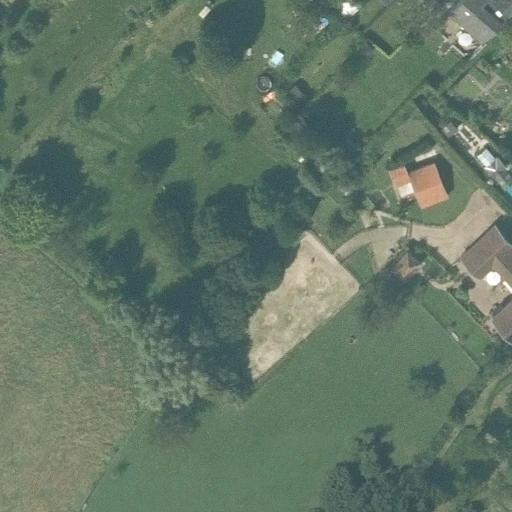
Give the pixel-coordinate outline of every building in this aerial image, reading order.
[(330,2),(328,0),(315,0),(325,8),(330,2)] [(345,22),(362,3),(358,0),(341,0),(332,11),(345,22)] [(481,41),(511,6),(511,0),(459,0),(450,11),(481,41)] [(374,49),(366,41),(358,49),(363,53),(370,53),(374,49)] [(305,93),(294,84),(285,94),(296,104),(305,93)] [(346,156),(355,146),(345,136),(336,146),(346,156)] [(497,156),(494,158),(485,166),(483,169),(493,180),(495,179),(496,181),(508,171),(506,169),(508,168),(497,156)] [(407,173),(402,160),(386,166),(395,187),(397,186),(401,195),(404,201),(417,195),(418,198),(440,188),(430,163),(407,173)] [(511,245),(511,242),(495,225),(461,258),(479,277),(493,263),(511,282),(511,296),(492,315),(511,336),(511,245)] [(412,249),(393,268),(407,282),(426,263),(412,249)]
